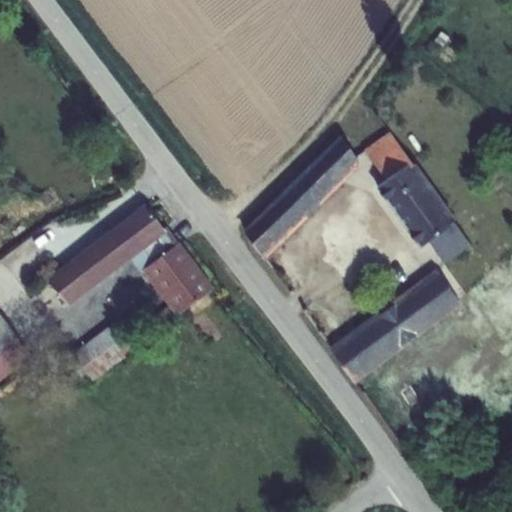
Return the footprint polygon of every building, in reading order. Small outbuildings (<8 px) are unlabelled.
[(413,165),(390,132),(364,150),(386,179),(376,187),(420,248),(429,241),(446,263),(471,246),(453,220),(456,219),(415,163),(413,165)] [(360,163),(340,135),(242,231),(264,260),(360,163)] [(146,203),(49,278),(70,307),(132,260),(167,233),(168,232),(165,228),(146,203)] [(167,233),(177,246),(182,243),(168,226),(165,228),(168,232),(167,233)] [(141,272),(144,271),(177,246),(167,233),(132,260),(141,272)] [(176,317),(216,288),(182,243),(177,246),(144,271),(176,317)] [(418,337),(463,305),(435,269),(393,300),(395,303),(380,314),(378,312),(330,346),(354,383),(403,348),(401,346),(416,335),(418,337)] [(0,310),(0,356),(20,341),(22,339),(0,310)] [(88,386),(138,349),(117,321),(68,359),(88,386)] [(20,341),(0,356),(0,381),(0,382),(32,356),(20,341)]
